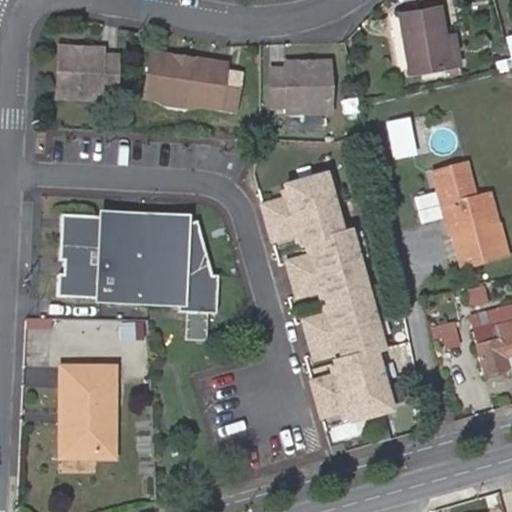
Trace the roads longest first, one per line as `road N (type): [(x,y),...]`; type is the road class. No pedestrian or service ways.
road 1 (residential): [(7,173),(220,183),(246,209),(288,370),(274,400)]
road 2 (residential): [(7,173),(0,509)]
road 3 (residential): [(342,0),(325,13),(239,26),(106,0)]
road 4 (tertiary): [(511,461),(333,511)]
road 5 (residential): [(25,2),(14,30),(7,173)]
